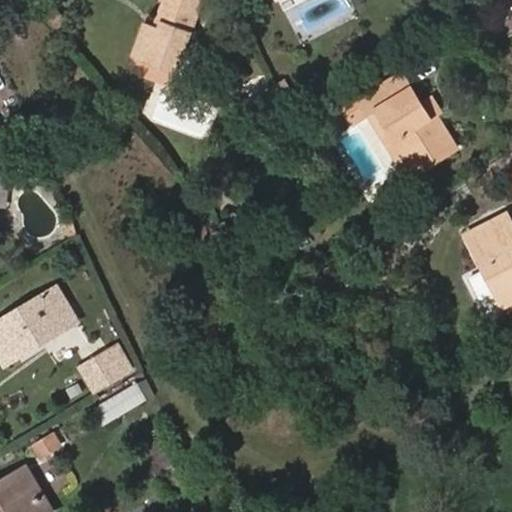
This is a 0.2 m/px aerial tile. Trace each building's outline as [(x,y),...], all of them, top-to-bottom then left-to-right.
[(185,56),(189,46),(204,0),(166,0),(158,26),(154,24),(142,57),(179,71),(177,82),(191,87),(194,77),(186,74),(191,58),(185,56)] [(136,55),(142,57),(154,24),(148,22),(136,55)] [(194,77),(204,53),(189,46),(185,56),(191,58),(186,74),(194,77)] [(432,114),(423,99),(405,69),(360,96),(371,113),(381,109),(405,149),(417,170),(458,145),(437,110),(432,114)] [(270,111),(285,103),(276,85),(261,93),(270,111)] [(270,111),(261,93),(260,92),(251,98),(264,121),(273,116),(270,111)] [(437,110),(442,107),(433,93),(423,99),(432,114),(437,110)] [(371,113),(360,96),(346,105),(356,122),(371,113)] [(371,113),(395,155),(405,149),(381,109),(371,113)] [(511,216),(509,211),(469,232),(508,303),(511,300),(511,216)] [(70,234),(78,230),(72,217),(64,222),(70,234)] [(66,321),(58,306),(49,292),(0,319),(0,320),(20,355),(53,335),(51,330),(66,321)] [(53,335),(81,319),(70,299),(58,306),(66,321),(51,330),(53,335)] [(125,366),(135,360),(122,340),(113,345),(125,366)] [(127,370),(125,366),(113,345),(87,360),(103,385),(127,370)] [(54,511),(57,510),(30,466),(24,470),(47,508),(40,511),(54,511)] [(0,511),(40,511),(47,508),(24,470),(0,484),(0,511)]
